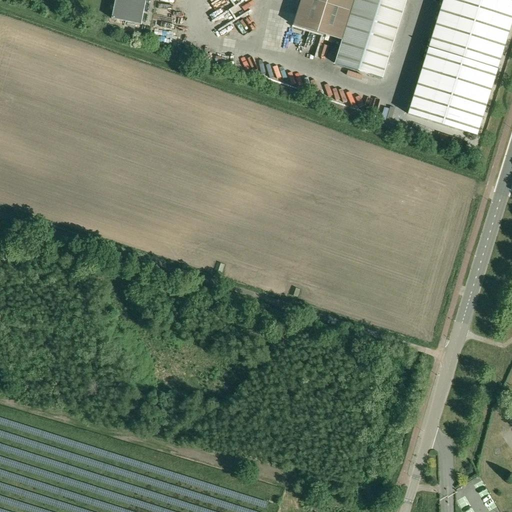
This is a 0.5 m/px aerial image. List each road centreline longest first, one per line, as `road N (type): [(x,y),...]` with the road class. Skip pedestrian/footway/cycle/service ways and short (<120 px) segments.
road 1 (unclassified): [(451,358),(0,215)]
road 2 (tertiary): [(451,358),(511,162)]
